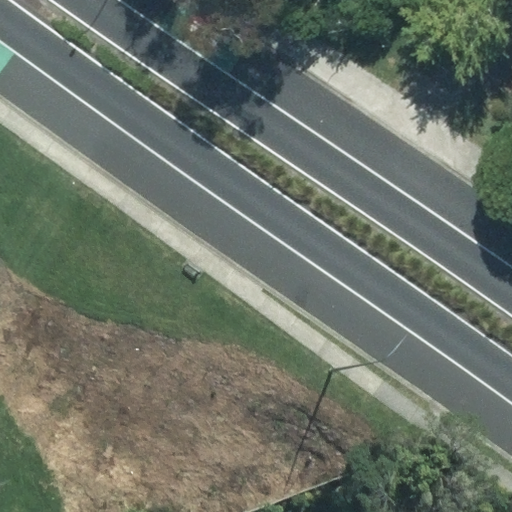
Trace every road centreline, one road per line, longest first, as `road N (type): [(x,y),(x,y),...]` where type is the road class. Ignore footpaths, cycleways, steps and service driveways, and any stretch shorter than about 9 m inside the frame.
road 1 (secondary): [(511,405),(0,41)]
road 2 (secondary): [(121,0),(511,268)]
road 3 (track): [(235,78),(450,0)]
